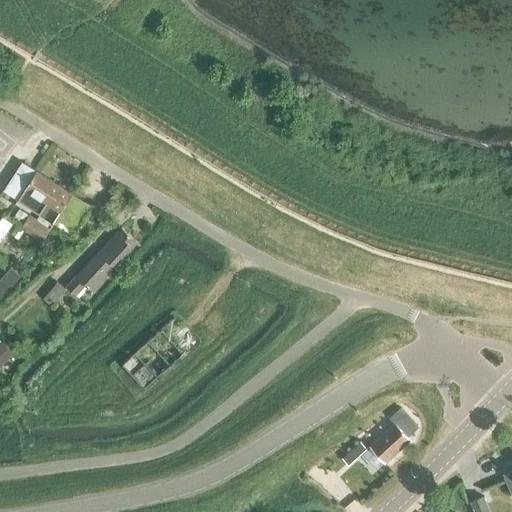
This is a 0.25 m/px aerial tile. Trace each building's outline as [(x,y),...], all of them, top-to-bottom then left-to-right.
[(70,234),(89,205),(19,161),(0,190),(34,211),(33,213),(37,216),(45,202),(56,209),(48,220),(70,234)] [(39,216),(37,220),(29,215),(21,228),(41,241),(51,225),(39,216)] [(2,216),(0,219),(0,240),(12,223),(2,216)] [(85,286),(88,288),(98,277),(96,275),(126,241),(113,230),(72,274),(75,277),(66,286),(76,296),(85,286)] [(0,296),(20,275),(11,267),(0,279),(0,296)] [(47,309),(65,288),(57,281),(39,302),(47,309)] [(15,331),(40,309),(31,299),(7,322),(15,331)] [(121,363),(144,387),(195,341),(173,316),(121,363)] [(0,368),(7,375),(15,366),(0,351),(0,368)] [(342,469),(357,485),(407,440),(393,424),(342,469)] [(360,441),(347,453),(352,459),(365,447),(360,441)] [(492,511),(485,495),(472,501),(476,511),(492,511)]
